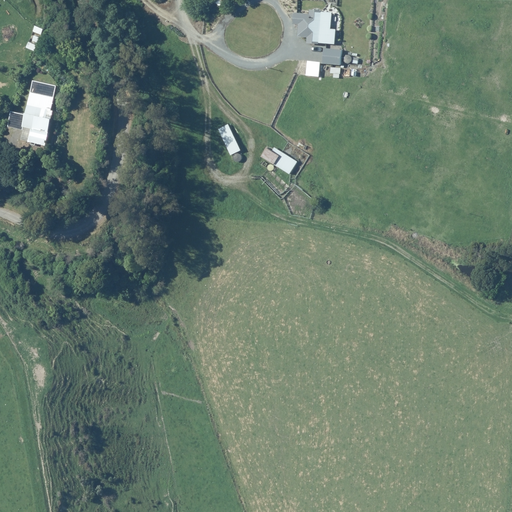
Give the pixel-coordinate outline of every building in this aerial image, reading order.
[(307,38),(307,44),(326,44),(336,44),(336,30),(332,30),(332,13),(293,13),(293,29),(298,29),(298,38),(307,38)] [(34,52),(44,30),(35,26),(25,47),(34,52)] [(323,49),(322,64),(341,65),(341,49),(323,49)] [(24,103),(27,91),(19,89),(16,101),(24,103)] [(47,145),(53,116),(47,115),(48,111),(52,111),(55,98),(29,93),(20,140),(47,145)] [(228,124),(218,129),(230,155),(240,151),(228,124)] [(270,143),(261,156),(290,175),(298,163),(270,143)]
